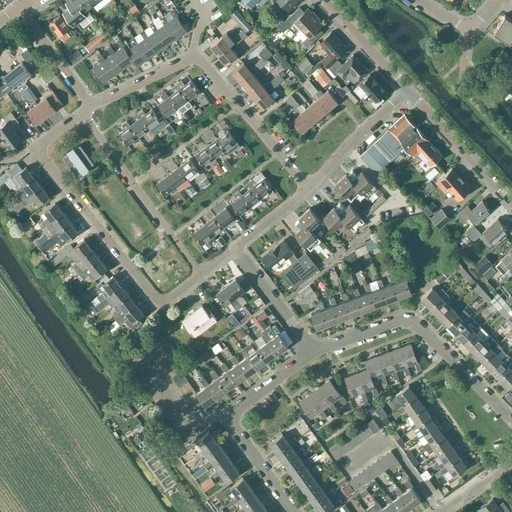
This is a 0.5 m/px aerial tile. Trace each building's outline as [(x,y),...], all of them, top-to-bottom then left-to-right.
[(70,7),(63,12),(73,26),(91,13),(87,8),(81,0),(68,0),(66,2),(70,7)] [(299,0),(278,0),(286,8),(276,18),(279,22),(289,12),(288,11),(299,0)] [(229,5),(217,19),(223,24),(235,10),(229,5)] [(153,6),(148,10),(151,15),(157,11),(153,6)] [(283,19),(277,25),(283,32),(289,26),(293,23),(299,30),(299,31),(302,28),(316,15),(313,10),(311,11),(308,8),(305,11),(300,6),(284,21),(283,19)] [(170,12),(164,16),(169,22),(167,24),(177,39),(188,31),(178,17),(179,16),(177,14),(174,9),(170,12)] [(511,18),(505,14),(494,31),(511,42),(511,18)] [(51,24),(49,25),(54,32),(56,31),(60,36),(60,35),(64,41),(70,36),(66,30),(70,28),(60,15),(50,23),(51,24)] [(299,30),(296,33),(303,40),(303,41),(308,46),(323,31),(319,26),(322,23),(319,20),(320,19),(316,15),(302,28),(299,31),(299,30)] [(160,19),(154,23),(158,29),(157,31),(167,46),(177,39),(167,24),(169,22),(164,16),(161,18),(160,19)] [(243,29),(237,34),(242,39),(247,35),(245,32),(251,27),(244,18),(238,23),(243,29)] [(150,26),(144,30),(148,36),(147,38),(157,53),(167,46),(157,31),(158,29),(154,23),(150,26)] [(141,33),(134,37),(138,43),(137,45),(147,60),(157,53),(147,38),(148,36),(144,30),(141,33)] [(347,47),(332,31),(324,39),(323,38),(319,42),(328,53),(321,60),(321,61),(319,62),(326,69),(328,67),(337,59),(336,57),(338,55),(347,47)] [(222,36),(211,45),(218,54),(234,41),(232,39),(230,37),(227,32),(222,36)] [(237,34),(232,39),(234,41),(237,44),(242,39),(237,34)] [(98,36),(86,45),(90,50),(102,42),(98,36)] [(134,37),(131,40),(134,45),(127,50),(127,51),(134,61),(137,66),(147,60),(137,45),(138,43),(134,37)] [(121,48),(115,52),(113,53),(124,68),(134,61),(127,51),(127,50),(124,47),(126,46),(125,46),(123,42),(121,39),(117,42),(121,48)] [(258,43),(262,49),(268,44),(264,39),(258,43)] [(238,45),(237,44),(234,41),(218,54),(226,64),(238,54),(234,49),(238,45)] [(111,55),(105,59),(103,60),(113,75),(124,68),(113,53),(115,52),(111,46),(107,49),(111,55)] [(267,47),(259,53),(263,57),(265,56),(267,58),(273,53),(267,47)] [(28,48),(21,53),(27,61),(34,56),(28,48)] [(113,75),(103,60),(105,59),(101,53),(97,56),(101,62),(93,68),(97,73),(104,82),(113,75)] [(368,70),(353,54),(342,64),(337,59),(328,67),(336,75),(339,72),(343,76),(348,72),(357,81),(358,81),(360,78),(368,70)] [(267,58),(265,56),(263,57),(259,60),(264,66),(269,61),(267,58)] [(292,56),(288,60),(292,65),(296,61),(292,56)] [(308,58),(300,66),(305,72),(313,64),(308,58)] [(259,60),(253,65),(256,68),(258,71),(264,66),(259,60)] [(283,60),(280,63),(285,69),(288,66),(283,60)] [(0,94),(0,95),(1,96),(13,87),(12,87),(30,73),(22,62),(8,73),(4,76),(3,75),(1,77),(0,77),(0,94)] [(256,68),(253,65),(252,64),(248,67),(244,62),(232,72),(240,81),(256,68)] [(259,80),(255,76),(260,72),(258,71),(256,68),(240,81),(247,90),(259,80)] [(52,70),(42,78),(46,83),(55,75),(52,70)] [(323,86),(331,79),(323,70),(315,76),(323,86)] [(284,79),(280,73),(274,78),(278,84),(284,79)] [(354,89),(361,97),(368,90),(376,98),(371,102),(376,107),(384,99),(380,96),(386,91),(379,84),(379,83),(371,75),(371,76),(370,74),(363,81),(354,89)] [(278,84),(274,78),(268,83),(270,86),(272,89),(278,84)] [(314,85),(309,79),(303,84),(308,90),(314,85)] [(182,80),(177,84),(189,100),(200,92),(191,80),(185,85),(182,80)] [(259,80),(247,90),(255,99),(267,89),(270,86),(268,83),(266,81),(263,84),(259,80)] [(175,92),(169,96),(178,108),(189,100),(177,84),(172,87),(175,92)] [(30,86),(30,85),(23,90),(32,103),(38,98),(29,87),(30,86)] [(313,96),(319,91),(314,85),(308,90),(313,96)] [(339,85),(335,88),(343,96),(346,93),(339,85)] [(274,91),(272,89),(270,86),(267,89),(255,99),(263,108),(275,99),(270,94),(274,91)] [(319,91),(316,93),(319,97),(329,108),(338,100),(328,89),(323,93),(320,89),(318,91),(319,91)] [(351,90),(347,93),(353,100),(356,96),(351,90)] [(54,91),(41,101),(50,113),(63,104),(54,91)] [(167,116),(178,108),(169,96),(166,92),(161,95),(164,100),(158,104),(167,116)] [(296,100),(291,94),(286,99),(290,105),(296,100)] [(320,116),(329,108),(319,97),(310,104),(320,116)] [(295,110),(297,108),(300,105),(296,100),(290,105),(295,110)] [(37,123),(50,113),(41,101),(28,111),(37,123)] [(320,116),(310,104),(305,108),(302,104),(300,105),(297,108),(311,124),(320,116)] [(138,112),(150,129),(151,128),(154,132),(168,121),(160,111),(156,114),(152,108),(146,113),(143,109),(138,112)] [(297,108),(295,110),(293,112),(296,116),(292,120),(302,131),(311,124),(297,108)] [(0,133),(10,148),(21,139),(12,126),(18,122),(11,111),(3,117),(7,122),(0,127),(0,133)] [(139,137),(150,129),(138,112),(133,116),(136,120),(130,125),(139,137)] [(415,156),(419,153),(424,158),(419,163),(425,170),(431,165),(442,154),(405,113),(367,148),(360,155),(376,173),(401,150),(407,156),(411,152),(415,156)] [(125,129),(119,133),(128,146),(139,137),(130,125),(127,120),(122,124),(125,129)] [(170,123),(165,127),(169,131),(167,133),(169,136),(176,131),(170,123)] [(240,145),(228,130),(217,138),(226,150),(229,154),(240,145)] [(217,138),(206,147),(215,158),(226,150),(217,138)] [(87,164),(92,160),(81,144),(64,157),(77,176),(89,167),(87,164)] [(195,155),(204,167),(215,158),(206,147),(195,155)] [(199,171),(190,159),(179,167),(188,179),(199,171)] [(219,166),(215,169),(218,174),(223,171),(219,166)] [(16,184),(12,187),(15,191),(19,188),(34,176),(26,167),(11,178),(16,184)] [(179,167),(168,176),(177,187),(188,179),(179,167)] [(452,167),(436,182),(445,192),(448,189),(458,199),(471,187),(470,186),(471,185),(467,181),(466,182),(452,167)] [(8,170),(0,176),(0,184),(12,175),(8,170)] [(367,197),(377,187),(362,171),(357,175),(352,170),(347,175),(361,190),(367,197)] [(254,178),(249,181),(262,198),(273,190),(273,189),(267,181),(268,180),(262,172),(254,178)] [(351,200),(361,190),(347,175),(346,174),(336,183),(351,200)] [(41,186),(34,176),(19,188),(23,193),(17,197),(21,201),(41,186)] [(157,184),(166,196),(177,187),(168,176),(157,184)] [(206,177),(201,182),(204,186),(210,182),(206,177)] [(262,198),(249,181),(244,185),(248,190),(243,195),(251,206),(262,198)] [(48,195),(41,186),(21,201),(21,202),(10,210),(13,215),(19,209),(20,210),(34,198),(38,203),(48,195)] [(192,186),(188,190),(192,196),(197,192),(192,186)] [(251,206),(243,195),(238,190),(234,194),(237,199),(231,204),(240,215),(251,206)] [(467,205),(457,213),(464,221),(469,217),(475,224),(491,210),(487,205),(488,204),(485,201),(484,201),(482,200),(471,209),(467,205)] [(39,232),(52,221),(63,213),(55,203),(44,211),(48,216),(39,224),(35,227),(39,232)] [(335,208),(349,223),(349,224),(355,230),(365,220),(350,204),(345,208),(340,203),(335,208)] [(425,203),(421,207),(426,213),(428,215),(433,211),(431,209),(427,205),(425,203)] [(339,233),(349,224),(349,223),(335,208),(334,207),(324,217),(339,233)] [(226,208),(215,216),(224,227),(235,219),(226,208)] [(300,217),(301,219),(301,218),(315,233),(325,224),(310,208),(300,217)] [(442,208),(431,218),(440,227),(450,218),(442,208)] [(43,236),(46,241),(47,241),(70,222),(63,213),(52,221),(56,225),(43,236)] [(215,216),(205,225),(214,236),(224,227),(215,216)] [(28,218),(20,224),(24,229),(32,222),(28,218)] [(301,218),(301,219),(295,223),(300,229),(296,233),(311,249),(321,239),(315,233),(301,218)] [(498,218),(483,232),(494,243),(508,229),(498,218)] [(240,219),(235,223),(241,230),(245,226),(240,219)] [(78,231),(70,222),(47,241),(46,241),(43,243),(46,248),(49,244),(50,246),(59,238),(63,243),(78,231)] [(473,224),(465,231),(474,240),(481,233),(473,224)] [(202,245),(214,236),(205,225),(194,233),(202,245)] [(221,236),(217,239),(221,245),(225,242),(221,236)] [(376,237),(365,241),(369,251),(380,246),(376,237)] [(50,261),(53,266),(54,265),(69,254),(75,262),(81,257),(92,249),(84,240),(74,248),(71,244),(50,261)] [(293,263),(283,271),(294,287),(319,269),(306,252),(298,259),(293,253),(293,252),(284,240),(264,256),(273,268),(289,257),(293,263)] [(365,245),(354,250),(357,257),(368,252),(365,245)] [(75,262),(72,264),(79,274),(99,258),(92,249),(81,257),(75,262)] [(511,249),(496,265),(504,274),(511,266),(511,249)] [(354,250),(344,257),(347,265),(357,257),(354,250)] [(107,268),(99,258),(79,274),(77,276),(81,280),(82,279),(83,279),(88,274),(92,279),(97,276),(107,268)] [(480,261),(475,266),(481,273),(492,264),(487,259),(482,263),(480,261)] [(458,270),(463,275),(467,272),(462,266),(458,270)] [(396,282),(394,282),(399,297),(412,293),(406,278),(408,278),(405,270),(400,271),(403,279),(396,282)] [(442,271),(434,278),(439,284),(447,276),(442,271)] [(467,272),(463,275),(468,281),(472,277),(467,272)] [(71,273),(64,279),(68,283),(75,278),(71,273)] [(384,286),(382,287),(387,302),(399,297),(394,282),(396,282),(393,274),(391,275),(389,276),(391,283),(384,286)] [(97,296),(92,300),(96,305),(101,301),(120,285),(113,276),(103,284),(101,281),(97,285),(102,292),(97,296)] [(236,278),(226,286),(241,305),(246,301),(243,296),(241,297),(239,294),(245,289),(236,278)] [(377,280),(369,283),(372,291),(370,291),(375,306),(387,302),(382,287),(384,286),(381,278),(377,280)] [(368,292),(361,295),(358,296),(364,310),(375,306),(370,291),(372,291),(369,283),(365,285),(368,292)] [(110,301),(114,306),(128,295),(120,285),(101,301),(105,306),(110,301)] [(309,285),(297,294),(303,302),(315,293),(309,285)] [(479,285),(475,288),(479,294),(484,290),(479,285)] [(217,293),(225,304),(224,304),(227,308),(228,308),(232,313),(241,305),(226,286),(217,293)] [(347,300),(352,315),(364,310),(358,296),(361,295),(358,287),(353,289),(356,296),(349,299),(347,300)] [(432,287),(421,298),(430,307),(446,292),(442,288),(437,292),(432,287)] [(492,299),(484,290),(479,294),(488,303),(490,301),(492,299)] [(344,301),(337,304),(335,305),(340,319),(352,315),(347,300),(349,299),(346,292),(342,293),(344,301)] [(450,295),(446,292),(430,307),(439,316),(450,305),(453,302),(448,297),(450,295)] [(490,301),(498,310),(506,302),(498,294),(492,299),(490,301)] [(112,316),(116,320),(136,304),(128,295),(114,306),(118,311),(112,315),(112,316)] [(329,298),(332,305),(325,308),(323,309),(328,323),(340,319),(335,305),(337,304),(334,296),(329,298)] [(316,328),(328,323),(323,309),(325,308),(322,300),(318,302),(321,310),(311,313),(316,328)] [(511,308),(506,302),(498,310),(503,315),(503,316),(506,319),(510,315),(511,313),(511,308)] [(143,314),(136,304),(116,320),(120,324),(125,320),(130,326),(131,327),(133,327),(135,327),(136,327),(142,322),(138,318),(143,314)] [(188,327),(187,328),(193,337),(216,320),(211,313),(209,314),(202,305),(183,319),(188,327)] [(450,305),(439,316),(447,325),(463,309),(459,305),(454,310),(450,305)] [(95,306),(89,310),(93,315),(98,311),(95,306)] [(463,309),(447,325),(456,334),(472,318),(463,309)] [(264,310),(252,318),(260,329),(263,334),(265,332),(270,339),(268,340),(278,353),(288,346),(279,333),(280,332),(276,326),(275,325),(271,328),(269,325),(267,326),(262,319),(267,315),(264,310)] [(233,313),(227,317),(235,326),(240,323),(233,313)] [(472,318),(456,334),(464,343),(480,327),(472,318)] [(490,336),(493,332),(485,324),(481,327),(490,336)] [(480,327),(464,343),(473,351),(484,341),(489,336),(484,331),(480,327)] [(242,328),(235,333),(238,338),(246,333),(242,328)] [(258,337),(255,340),(260,347),(258,348),(267,361),(278,353),(268,340),(270,339),(265,332),(263,334),(258,337)] [(145,339),(148,344),(157,338),(154,333),(145,339)] [(157,338),(148,344),(152,349),(161,343),(157,338)] [(251,343),(245,347),(250,354),(248,355),(257,368),(267,361),(258,348),(260,347),(255,340),(251,343)] [(484,341),(473,351),(482,360),(493,350),(499,344),(495,340),(489,345),(484,341)] [(411,342),(398,347),(405,365),(408,365),(415,362),(418,370),(422,368),(419,360),(418,361),(411,342)] [(164,347),(161,343),(152,349),(155,353),(164,347)] [(218,343),(212,348),(216,354),(223,349),(218,343)] [(503,348),(499,344),(493,350),(482,360),(490,369),(501,359),(497,354),(503,348)] [(167,352),(164,347),(155,353),(158,358),(167,352)] [(239,362),(238,363),(247,375),(257,368),(248,355),(250,354),(245,347),(241,350),(246,357),(239,362)] [(394,370),(396,369),(403,366),(406,374),(411,373),(408,365),(405,365),(398,347),(387,351),(394,370)] [(208,351),(202,355),(207,362),(213,358),(208,351)] [(399,377),(396,369),(394,370),(387,351),(376,355),(383,374),(385,373),(392,371),(395,378),(399,377)] [(167,352),(158,358),(162,363),(171,357),(167,352)] [(491,369),(490,371),(493,374),(495,374),(499,378),(511,365),(511,358),(507,353),(501,359),(490,369),(491,369)] [(237,383),(247,375),(238,363),(239,362),(234,355),(230,357),(235,364),(229,369),(228,370),(237,383)] [(388,381),(385,373),(383,374),(376,355),(364,360),(367,368),(372,378),(381,375),(384,383),(388,381)] [(162,363),(165,368),(174,361),(171,357),(162,363)] [(174,361),(165,368),(168,372),(177,366),(174,361)] [(225,372),(219,376),(217,377),(226,390),(237,383),(228,370),(229,369),(224,362),(220,365),(225,372)] [(508,387),(511,382),(511,365),(499,378),(508,387)] [(168,372),(172,377),(181,370),(177,366),(168,372)] [(367,368),(356,372),(363,392),(365,391),(373,388),(375,395),(379,394),(376,386),(374,386),(372,378),(367,368)] [(215,379),(209,384),(207,385),(216,397),(226,390),(217,377),(219,376),(214,369),(210,372),(215,379)] [(184,375),(183,373),(181,370),(172,377),(175,381),(184,375)] [(352,396),(361,392),(364,400),(368,398),(365,391),(363,392),(356,372),(344,377),(352,396)] [(187,379),(184,375),(175,381),(178,386),(187,379)] [(197,392),(198,394),(201,398),(204,403),(206,405),(216,397),(207,385),(209,384),(204,377),(200,380),(205,387),(197,392)] [(178,386),(182,390),(191,384),(187,379),(178,386)] [(329,379),(319,387),(331,403),(332,401),(339,397),(344,403),(347,401),(342,394),(341,395),(329,379)] [(182,390),(185,395),(194,389),(191,384),(182,390)] [(395,404),(397,408),(416,395),(414,392),(414,389),(412,386),(409,385),(396,394),(400,400),(395,404)] [(309,394),(321,410),(322,409),(329,404),(334,411),(337,408),(332,401),(331,403),(319,387),(309,394)] [(194,389),(185,395),(189,400),(198,394),(197,392),(194,389)] [(192,404),(201,398),(198,394),(189,400),(192,404)] [(327,415),(322,409),(321,410),(309,394),(299,401),(311,417),(319,411),(324,418),(326,417),(327,415)] [(401,412),(406,408),(410,414),(423,405),(416,395),(397,408),(401,412)] [(195,409),(204,403),(201,398),(192,404),(195,409)] [(381,405),(374,409),(377,413),(382,419),(386,416),(388,415),(381,405)] [(430,415),(423,405),(410,414),(418,424),(430,415)] [(430,415),(418,424),(425,434),(438,425),(437,425),(438,422),(435,419),(433,418),(430,415)] [(391,422),(386,416),(382,419),(386,425),(391,422)] [(380,428),(374,419),(368,423),(375,432),(380,428)] [(317,420),(312,424),(316,429),(321,426),(317,420)] [(367,422),(362,425),(370,435),(375,432),(368,423),(367,422)] [(370,435),(362,425),(357,428),(365,439),(370,435)] [(423,444),(426,449),(445,435),(438,425),(425,434),(429,440),(423,444)] [(357,428),(353,432),(360,442),(365,439),(357,428)] [(396,430),(392,433),(396,440),(401,436),(396,430)] [(192,447),(198,442),(203,448),(204,450),(217,441),(209,431),(197,439),(196,438),(189,443),(175,452),(179,457),(192,448),(192,447)] [(353,432),(348,435),(355,446),(360,442),(353,432)] [(282,433),(282,434),(269,443),(277,453),(290,444),(291,445),(298,441),(295,437),(288,442),(284,435),(282,433)] [(138,435),(133,439),(137,444),(142,440),(138,435)] [(350,449),(355,446),(348,435),(343,439),(350,449)] [(435,449),(439,455),(452,446),(445,435),(426,449),(429,453),(435,449)] [(405,442),(401,436),(396,440),(400,446),(405,442)] [(350,449),(343,439),(338,442),(346,452),(350,449)] [(224,452),(217,441),(204,450),(203,448),(196,453),(199,457),(206,452),(211,459),(212,461),(224,452)] [(338,442),(334,445),(341,455),(346,452),(338,442)] [(295,452),(291,445),(290,444),(277,453),(284,463),(297,454),(298,456),(305,451),(302,447),(295,452)] [(329,449),(336,459),(341,455),(334,445),(329,449)] [(452,446),(439,455),(443,460),(437,464),(441,469),(459,456),(452,446)] [(410,450),(406,454),(410,460),(415,456),(410,450)] [(391,451),(386,454),(393,463),(397,460),(391,451)] [(213,462),(218,469),(219,471),(232,462),(224,452),(212,461),(211,459),(204,464),(206,467),(213,462)] [(292,473),(304,464),(306,466),(312,461),(310,457),(303,462),(298,456),(297,454),(284,463),(292,473)] [(386,454),(381,457),(388,467),(393,463),(386,454)] [(419,463),(415,456),(410,460),(414,466),(419,463)] [(459,456),(441,469),(444,473),(448,479),(454,475),(466,466),(459,456)] [(376,461),(383,470),(388,467),(381,457),(376,461)] [(379,474),(383,470),(376,461),(372,464),(379,474)] [(232,462),(219,471),(218,469),(211,474),(214,478),(221,473),(227,481),(239,472),(232,462)] [(317,468),(311,473),(306,466),(304,464),(292,473),(299,483),(312,474),(313,477),(320,472),(317,468)] [(367,468),(374,477),(379,474),(372,464),(367,468)] [(370,480),(374,477),(367,468),(363,471),(370,480)] [(424,479),(430,475),(431,475),(427,469),(420,474),(424,479)] [(441,469),(434,474),(436,478),(444,473),(441,469)] [(363,471),(358,474),(365,484),(370,480),(363,471)] [(433,473),(431,475),(430,475),(424,479),(432,490),(441,484),(436,478),(434,474),(433,473)] [(318,483),(313,477),(312,474),(299,483),(307,494),(319,485),(321,487),(325,483),(327,482),(325,478),(318,483)] [(358,474),(353,478),(360,487),(365,484),(358,474)] [(232,489),(237,495),(238,497),(251,488),(243,478),(231,486),(230,485),(223,490),(225,493),(226,494),(232,489)] [(355,491),(360,487),(353,478),(348,481),(355,491)] [(409,488),(403,493),(401,494),(410,506),(420,499),(412,487),(413,486),(408,479),(404,481),(409,488)] [(205,481),(200,485),(204,490),(209,487),(205,481)] [(347,482),(342,486),(348,494),(353,491),(347,482)] [(307,494),(314,504),(327,495),(328,497),(335,492),(332,488),(330,490),(325,483),(321,487),(319,485),(307,494)] [(402,511),(410,506),(401,494),(403,493),(398,486),(394,489),(399,496),(393,500),(391,502),(398,511),(402,511)] [(446,495),(441,487),(434,491),(440,499),(446,495)] [(251,488),(238,497),(237,495),(230,500),(233,504),(240,499),(245,506),(246,508),(258,499),(251,488)] [(223,489),(216,494),(220,500),(226,495),(226,494),(225,493),(223,490),(223,489)] [(389,503),(383,508),(381,509),(382,511),(398,511),(391,502),(393,500),(388,493),(384,496),(389,503)] [(333,503),(328,497),(327,495),(314,504),(319,511),(326,511),(334,506),(335,508),(342,502),(339,498),(333,503)] [(511,511),(505,504),(500,508),(493,498),(479,509),(480,511),(511,511)] [(243,511),(247,510),(248,511),(260,511),(266,509),(258,499),(246,508),(245,506),(238,511),(243,511)] [(374,504),(367,509),(369,511),(382,511),(381,509),(383,508),(378,501),(374,504)]
